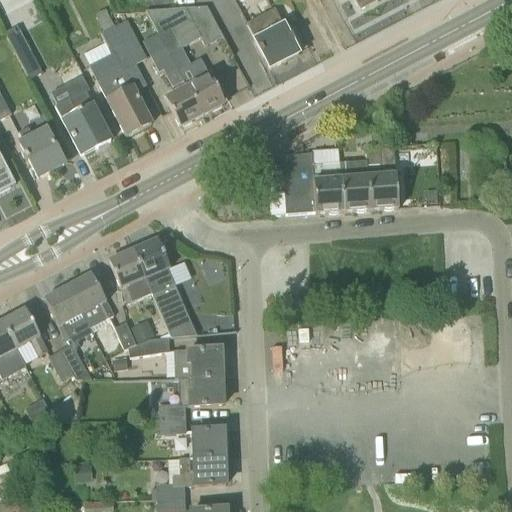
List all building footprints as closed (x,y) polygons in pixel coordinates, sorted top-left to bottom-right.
[(353,0),(360,12),(377,3),(375,0),(353,0)] [(205,49),(223,39),(206,9),(146,13),(166,50),(202,118),(224,106),(201,61),(189,67),(181,51),(200,40),(205,49)] [(274,12),(245,27),(269,72),(298,57),(292,45),(294,44),(284,26),(283,26),(274,12)] [(135,68),(147,62),(127,23),(115,29),(135,68)] [(4,35),(29,82),(41,75),(31,54),(17,28),(4,35)] [(135,68),(115,29),(100,37),(111,57),(89,68),(126,140),(151,127),(134,93),(146,88),(135,68)] [(179,130),(202,118),(166,50),(150,58),(159,75),(163,72),(175,94),(164,100),(179,130)] [(90,108),(83,95),(82,94),(55,108),(81,158),(96,150),(97,151),(110,144),(91,107),(90,108)] [(0,96),(0,122),(11,116),(0,96)] [(64,167),(44,131),(31,138),(28,132),(19,136),(22,142),(18,145),(38,181),(64,167)] [(411,138),(399,138),(399,148),(412,148),(411,138)] [(312,169),(312,156),(303,157),(302,147),(301,146),(292,151),(293,152),(294,158),(293,158),(278,159),(277,159),(273,161),(272,162),(274,196),(284,195),(286,216),(285,216),(285,218),(315,215),(312,169)] [(367,164),(370,213),(384,213),(386,213),(391,213),(393,212),(398,211),(394,149),(366,151),(367,164)] [(13,185),(0,160),(0,196),(15,189),(13,185)] [(366,214),(370,213),(367,164),(339,166),(341,184),(343,215),(356,214),(358,216),(363,215),(366,214)] [(343,215),(341,184),(324,185),(323,168),(312,169),(315,215),(315,217),(329,216),(331,217),(336,217),(338,216),(343,215)] [(244,180),(250,192),(264,184),(259,173),(244,180)] [(425,194),(426,207),(437,206),(437,193),(425,194)] [(197,339),(168,273),(170,272),(157,242),(133,253),(145,282),(146,282),(171,340),(197,339)] [(132,288),(145,282),(133,253),(108,264),(120,292),(120,293),(126,307),(138,303),(132,288)] [(67,290),(90,331),(114,319),(107,305),(106,305),(91,277),(67,290)] [(70,342),(90,331),(67,290),(44,302),(58,330),(66,345),(70,342)] [(1,325),(16,353),(27,347),(30,346),(37,359),(47,354),(25,312),(1,325)] [(136,348),(149,342),(152,340),(146,324),(128,331),(136,348)] [(0,380),(2,384),(26,371),(16,353),(1,325),(0,325),(0,380)] [(128,331),(126,326),(114,331),(124,353),(128,351),(136,348),(128,331)] [(149,342),(136,348),(128,351),(130,361),(170,355),(169,341),(149,342)] [(51,363),(62,357),(77,383),(87,384),(91,381),(72,347),(60,354),(49,360),(51,363)] [(178,382),(222,380),(221,352),(177,354),(173,354),(174,382),(178,382)] [(76,382),(77,383),(62,357),(51,363),(63,384),(73,378),(76,382)] [(112,360),(113,372),(126,371),(125,360),(112,360)] [(159,423),(185,422),(185,410),(223,408),(222,380),(178,382),(178,383),(178,399),(179,407),(158,408),(159,423)] [(45,407),(27,416),(36,434),(54,424),(45,407)] [(185,422),(159,423),(160,438),(186,437),(186,435),(185,422)] [(51,440),(46,430),(9,449),(14,459),(51,440)] [(191,462),(225,460),(224,433),(190,434),(191,462)] [(157,503),(185,501),(184,489),(226,488),(225,460),(191,462),(179,463),(180,479),(171,480),(171,487),(156,488),(157,493),(152,493),(152,503),(157,502),(157,503)] [(74,468),(75,484),(92,483),(90,466),(74,468)] [(2,497),(2,505),(36,504),(36,478),(25,478),(25,497),(2,497)] [(226,511),(227,511),(223,511),(185,511),(185,501),(157,503),(157,511),(226,511)] [(112,511),(113,503),(84,503),(84,511),(112,511)]
